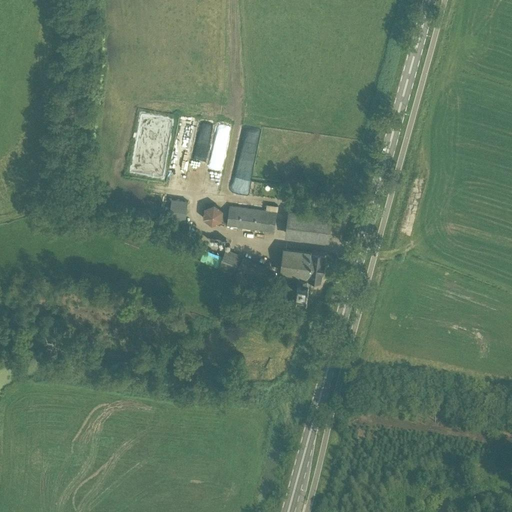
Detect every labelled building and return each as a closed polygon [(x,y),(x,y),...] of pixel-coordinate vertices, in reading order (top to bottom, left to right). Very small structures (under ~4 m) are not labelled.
[(188,201),(172,199),(171,209),(187,211),(188,201)] [(223,210),(214,203),(204,208),(203,218),(212,225),(222,221),(223,210)] [(277,211),(230,205),(227,226),(274,232),(277,211)] [(287,235),(327,240),(330,217),(290,212),(287,235)] [(141,239),(128,233),(124,243),(138,248),(141,239)] [(218,268),(258,284),(266,265),(227,248),(218,268)] [(299,275),(298,283),(307,284),(308,278),(322,280),(323,273),(325,260),(324,260),(325,252),(312,250),(311,252),(285,248),(282,273),(299,275)] [(308,285),(307,284),(298,283),(297,293),(307,294),(308,285)]
